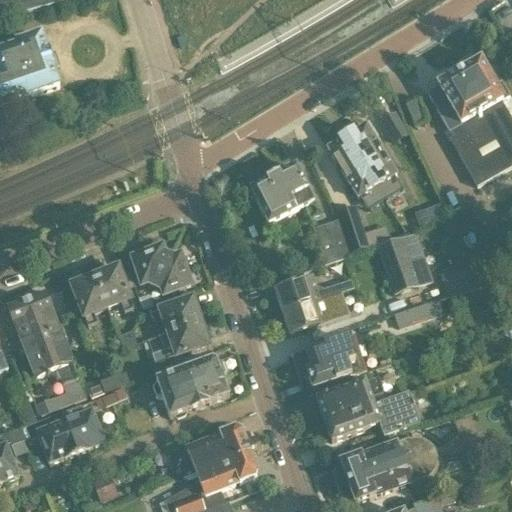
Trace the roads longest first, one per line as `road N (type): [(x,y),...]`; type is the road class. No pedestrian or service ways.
road 1 (residential): [(190,168),(470,0)]
road 2 (residential): [(0,499),(267,403)]
road 3 (residential): [(198,193),(267,403)]
road 4 (residential): [(0,265),(198,193)]
road 5 (residential): [(190,168),(135,0)]
